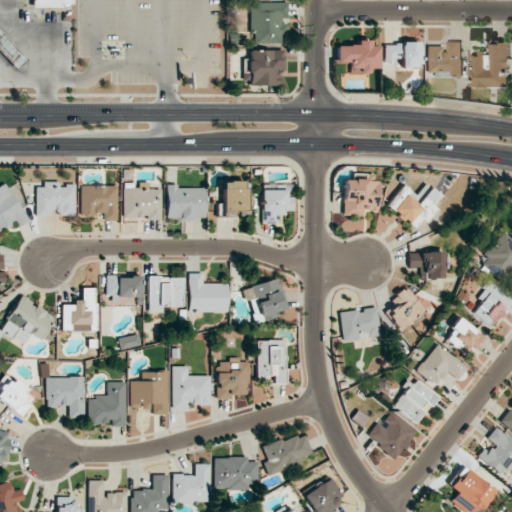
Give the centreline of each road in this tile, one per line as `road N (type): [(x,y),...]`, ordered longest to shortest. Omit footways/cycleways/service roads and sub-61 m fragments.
road 1 (residential): [(317,12),(511,12),(317,12),(318,368),(348,457),(389,511)]
road 2 (secondary): [(511,126),(390,114),(0,113)]
road 3 (secondary): [(0,145),(379,148),(511,160)]
road 4 (residential): [(357,260),(209,247),(81,249),(45,262)]
road 5 (residential): [(325,402),(154,449),(49,456)]
road 6 (residential): [(389,511),(511,357)]
